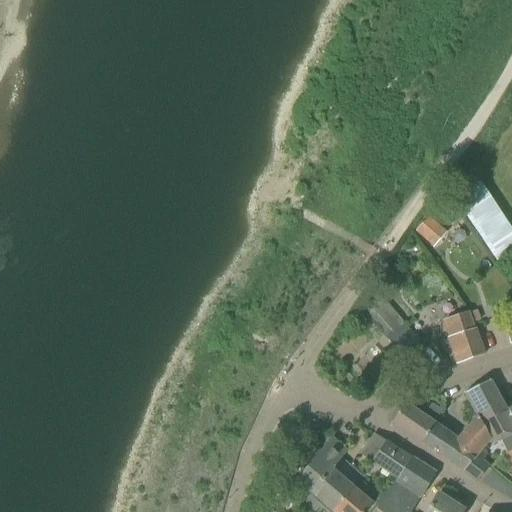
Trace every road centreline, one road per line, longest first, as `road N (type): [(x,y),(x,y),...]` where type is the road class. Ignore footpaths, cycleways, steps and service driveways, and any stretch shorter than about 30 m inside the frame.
road 1 (track): [(294,378),(511,63)]
road 2 (residential): [(349,411),(511,509)]
road 3 (residential): [(349,411),(511,357)]
road 4 (residential): [(294,378),(256,442),(234,511)]
